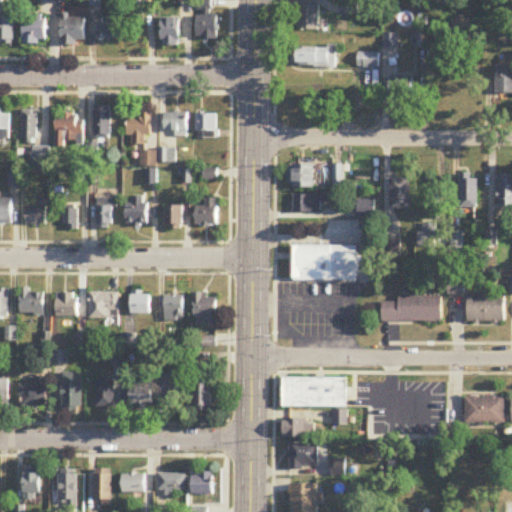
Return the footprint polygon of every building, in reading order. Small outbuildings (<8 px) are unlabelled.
[(219,16),(214,16),(213,0),(198,0),(199,42),(219,42),(219,16)] [(321,6),(296,6),(296,31),(321,31),(321,6)] [(0,13),(0,44),(16,45),(16,14),(0,13)] [(25,45),(47,45),(47,16),(25,16),(25,45)] [(88,44),(88,17),(63,17),(63,44),(88,44)] [(181,47),(181,19),(163,19),(163,47),(181,47)] [(98,42),(123,42),(123,20),(98,20),(98,42)] [(293,49),(293,68),(337,68),(337,49),(293,49)] [(381,54),(359,54),(359,70),(381,70),(381,54)] [(496,96),(511,96),(511,68),(496,69),(496,96)] [(391,79),(391,99),(415,99),(415,79),(391,79)] [(96,108),(96,139),(114,139),(113,108),(96,108)] [(24,141),(40,141),(40,111),(24,111),(24,141)] [(131,121),(131,147),(152,147),(152,114),(143,114),(143,121),(131,121)] [(178,133),(178,138),(190,138),(190,115),(167,114),(167,133),(178,133)] [(0,139),(13,139),(13,115),(0,115),(0,139)] [(80,115),(59,116),(59,146),(80,146),(80,115)] [(219,116),(199,116),(199,138),(214,138),(214,136),(219,136),(219,116)] [(315,166),(289,166),(289,189),(315,189),(315,166)] [(345,189),(345,166),(334,166),(334,189),(345,189)] [(461,175),(461,210),(479,210),(479,175),(461,175)] [(511,175),(499,176),(499,210),(511,209),(511,175)] [(411,180),(392,180),(392,211),(411,211),(411,180)] [(295,213),(329,213),(329,197),(295,197),(295,213)] [(148,198),(128,198),(128,225),(148,225),(148,198)] [(0,224),(13,225),(13,199),(0,199),(0,224)] [(115,229),(115,199),(98,199),(98,229),(115,229)] [(197,208),(197,226),(219,226),(219,200),(206,200),(206,208),(197,208)] [(376,201),(359,201),(359,219),(376,219),(376,201)] [(28,225),(49,225),(49,207),(28,207),(28,225)] [(184,208),(167,208),(167,229),(184,229),(184,208)] [(79,210),(64,210),(64,230),(79,230),(79,210)] [(359,283),(359,273),(365,273),(365,258),(359,258),(359,248),(295,248),(295,283),(359,283)] [(9,290),(0,289),(0,317),(9,318),(9,290)] [(45,315),(45,290),(21,290),(21,315),(45,315)] [(219,299),(210,299),(210,293),(195,293),(195,323),(219,323),(219,299)] [(57,317),(79,317),(79,294),(57,294),(57,317)] [(92,318),(120,318),(120,294),(92,294),(92,318)] [(134,315),(152,315),(152,295),(134,295),(134,315)] [(185,296),(166,296),(166,320),(185,320),(185,296)] [(444,298),(400,298),(400,302),(384,302),(384,324),(444,324),(444,298)] [(505,298),(469,298),(469,324),(505,324),(505,298)] [(84,374),(64,374),(64,411),(84,411),(84,374)] [(181,376),(164,376),(164,407),(181,407),(181,376)] [(21,385),(21,408),(46,408),(46,379),(32,379),(32,385),(21,385)] [(214,412),(214,379),(194,379),(194,412),(214,412)] [(284,407),(348,407),(348,379),(284,379),(284,407)] [(0,413),(10,413),(10,381),(0,380),(0,413)] [(96,407),(115,407),(115,380),(96,380),(96,407)] [(132,408),(153,408),(153,384),(132,384),(132,408)] [(466,423),(505,423),(505,397),(466,397),(466,423)] [(315,437),(315,418),(285,418),(285,437),(315,437)] [(291,470),(319,470),(319,443),(291,443),(291,470)] [(114,469),(96,469),(96,501),(114,501),(114,469)] [(79,507),(79,470),(60,470),(60,507),(79,507)] [(194,495),(216,495),(216,472),(194,472),(194,495)] [(25,501),(41,501),(41,473),(25,473),(25,501)] [(124,493),(148,493),(148,473),(124,473),(124,493)] [(188,473),(160,473),(160,491),(188,491),(188,473)] [(291,511),(321,511),(321,484),(292,484),(291,511)]
